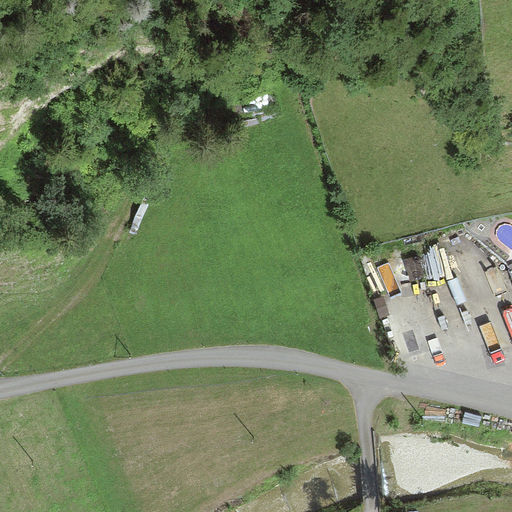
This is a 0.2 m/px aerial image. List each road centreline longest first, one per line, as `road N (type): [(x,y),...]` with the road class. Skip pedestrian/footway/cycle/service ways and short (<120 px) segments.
road 1 (tertiary): [(511,405),(244,357),(135,365),(0,392)]
road 2 (track): [(372,511),(363,375)]
